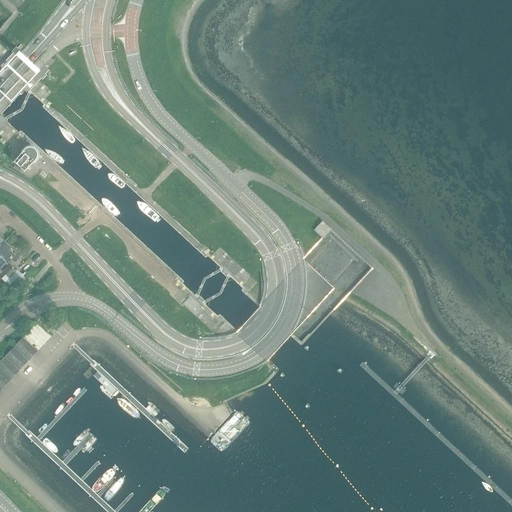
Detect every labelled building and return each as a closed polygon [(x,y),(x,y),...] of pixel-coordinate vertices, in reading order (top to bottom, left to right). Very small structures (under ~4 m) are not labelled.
[(131,41),(133,51),(144,48),(142,38),(131,41)] [(25,151),(14,165),(24,174),(36,160),(37,158),(36,155),(35,152),(31,150),(25,151)] [(9,213),(13,208),(4,203),(1,208),(9,213)] [(328,235),(337,226),(328,218),(320,227),(328,235)] [(4,241),(0,245),(0,257),(7,264),(11,259),(15,262),(20,257),(15,253),(14,254),(9,250),(11,248),(4,241)] [(20,275),(16,270),(11,266),(8,269),(7,267),(3,272),(9,277),(14,282),(20,275)] [(182,304),(197,318),(203,311),(200,308),(202,306),(189,294),(187,297),(188,297),(182,304)] [(19,342),(33,356),(38,351),(23,338),(19,342)] [(39,348),(45,342),(41,339),(36,345),(39,348)] [(29,361),(33,356),(19,342),(14,347),(29,361)] [(24,366),(29,361),(14,347),(10,352),(24,366)] [(19,371),(24,366),(10,352),(5,357),(19,371)] [(15,375),(19,371),(5,357),(0,362),(15,375)] [(0,370),(10,380),(15,375),(0,362),(0,370)] [(0,379),(6,385),(10,380),(0,370),(0,379)] [(18,406),(23,398),(19,395),(14,403),(18,406)]
